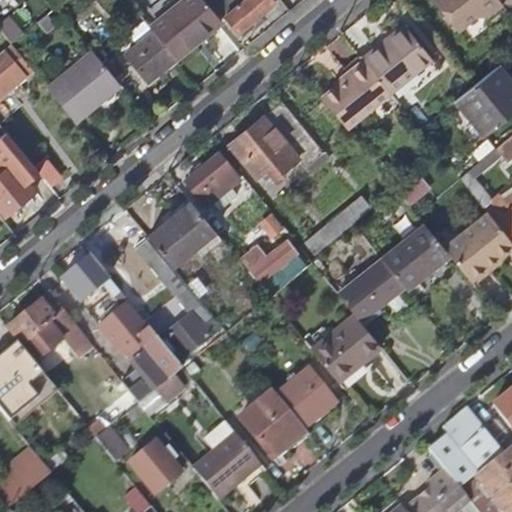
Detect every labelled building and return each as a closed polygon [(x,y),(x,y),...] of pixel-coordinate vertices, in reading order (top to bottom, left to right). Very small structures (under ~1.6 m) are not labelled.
[(154,32),(175,58),(222,21),(204,0),(165,0),(143,18),(154,32)] [(235,0),(239,5),(225,17),(238,33),(276,2),(274,0),(235,0)] [(501,0),(434,0),(462,32),(480,17),(489,17),(505,4),(506,4),(501,0)] [(364,61),(392,94),(433,59),(405,24),(385,40),(387,42),(364,61)] [(176,58),(175,58),(154,32),(126,55),(147,81),(176,58)] [(48,89),(75,122),(121,85),(94,52),(48,89)] [(392,95),(392,94),(364,61),(363,59),(347,73),(349,75),(322,97),(349,130),(392,95)] [(0,98),(28,75),(15,60),(0,72),(0,98)] [(511,81),(500,66),(479,83),(457,101),(485,135),(511,113),(511,81)] [(282,102),(230,145),(256,178),(266,169),(277,181),(285,175),(282,171),(297,158),(306,168),(324,153),(282,102)] [(0,209),(6,217),(35,192),(27,183),(40,172),(39,171),(26,155),(7,131),(0,136),(0,165),(4,170),(0,174),(0,209)] [(511,136),(497,148),(500,152),(508,161),(511,157),(511,136)] [(497,148),(469,172),(472,176),(500,152),(497,148)] [(219,154),(186,181),(207,207),(226,191),(224,189),(238,177),(219,154)] [(61,197),(71,189),(49,162),(39,171),(40,172),(47,180),(61,197)] [(461,179),(483,206),(490,199),(472,176),(469,172),(461,179)] [(483,206),(489,213),(511,241),(511,192),(500,202),(490,199),(483,206)] [(316,254),(371,209),(362,197),(305,242),(316,254)] [(216,232),(192,202),(149,238),(173,267),(216,232)] [(445,249),(449,253),(472,282),(490,267),(488,265),(496,258),(498,260),(511,248),(511,241),(489,213),(445,249)] [(404,286),(406,288),(449,253),(445,249),(424,222),(381,257),(382,258),(404,286)] [(136,248),(173,294),(184,286),(146,240),(136,248)] [(260,284),(297,254),(287,242),(249,271),(260,284)] [(108,277),(91,256),(62,280),(80,301),(108,277)] [(404,286),(382,258),(338,294),(354,314),(361,321),(404,286)] [(117,288),(112,282),(104,289),(109,294),(117,288)] [(162,343),(182,368),(190,361),(187,358),(220,330),(184,286),(173,294),(191,316),(168,336),(169,337),(162,343)] [(128,302),(117,288),(109,294),(116,302),(121,308),(125,304),(128,302)] [(78,357),(93,345),(51,293),(9,327),(36,361),(64,339),(78,357)] [(150,333),(125,304),(121,308),(116,302),(102,314),(107,320),(100,326),(123,355),(150,333)] [(381,346),(361,321),(354,314),(311,349),(337,381),(381,346)] [(0,381),(1,380),(0,379),(0,359),(13,350),(1,336),(0,336),(0,381)] [(160,386),(173,376),(182,368),(162,343),(157,336),(143,347),(136,357),(151,376),(160,386)] [(65,341),(41,359),(49,369),(73,351),(65,341)] [(278,396),(304,429),(337,402),(310,369),(278,396)] [(139,403),(155,390),(160,386),(151,376),(130,392),(139,403)] [(173,376),(160,386),(155,390),(166,402),(183,389),(173,376)] [(511,389),(493,405),(511,428),(511,389)] [(305,429),(304,429),(278,396),(273,391),(240,419),(271,457),(305,429)] [(478,398),(466,407),(493,440),(505,430),(478,398)] [(140,405),(139,403),(122,417),(132,429),(149,415),(140,405)] [(466,407),(442,427),(447,434),(428,449),(444,469),(460,487),(478,473),(502,453),(493,440),(466,407)] [(442,427),(423,443),(428,449),(447,434),(442,427)] [(108,429),(96,439),(115,462),(127,452),(108,429)] [(493,440),(502,453),(510,447),(511,444),(511,438),(505,430),(493,440)] [(266,471),(236,434),(192,468),(218,500),(238,484),(243,490),(266,471)] [(6,456),(10,461),(10,460),(19,472),(38,457),(25,441),(6,456)] [(156,442),(129,464),(154,495),(182,472),(156,442)] [(511,511),(511,448),(510,447),(502,453),(478,473),(509,511),(511,511)] [(0,498),(9,509),(28,493),(52,474),(38,457),(19,472),(10,460),(10,461),(0,469),(0,498)] [(457,511),(471,501),(460,487),(444,469),(427,483),(431,489),(418,499),(417,497),(403,508),(406,511),(457,511)] [(141,494),(136,488),(125,497),(136,511),(144,511),(151,506),(141,494)]
